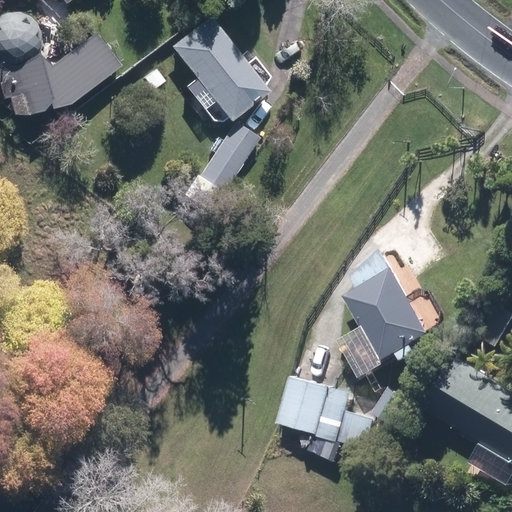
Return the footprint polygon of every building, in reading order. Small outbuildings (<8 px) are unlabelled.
[(240,0),(230,9),(238,19),(261,2),(259,0),(240,0)] [(0,90),(2,100),(21,96),(25,114),(69,105),(121,65),(96,34),(44,74),(40,56),(36,53),(37,51),(38,48),(39,44),(39,40),(39,36),(38,33),(37,29),(35,26),(33,23),(30,20),(27,18),(24,16),(20,15),(17,14),(13,14),(10,14),(5,14),(2,16),(0,16),(0,90)] [(211,106),(227,125),(267,94),(206,19),(168,49),(192,80),(182,88),(203,113),(211,106)] [(143,80),(152,91),(164,82),(154,70),(143,80)] [(181,196),(210,215),(259,139),(233,123),(197,178),(194,177),(181,196)] [(351,299),(389,364),(437,336),(388,252),(358,277),(366,291),(351,299)] [(431,413),(511,461),(511,391),(461,361),(431,413)] [(282,425),(324,436),(328,423),(347,429),(353,410),(331,404),(335,389),(294,378),(282,425)]
